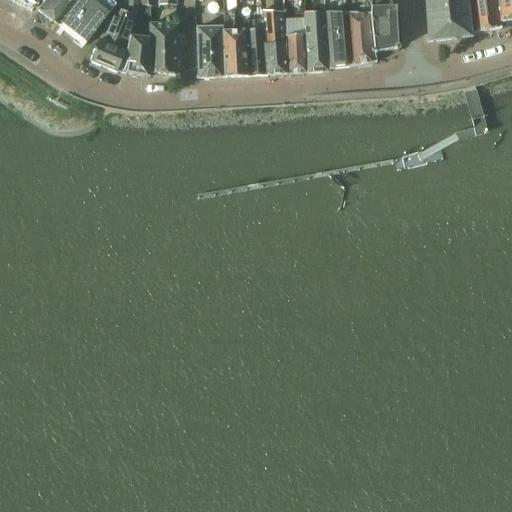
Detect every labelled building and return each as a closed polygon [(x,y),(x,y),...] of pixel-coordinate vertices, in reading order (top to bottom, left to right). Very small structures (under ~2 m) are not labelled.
[(46,0),(41,8),(37,13),(57,28),(79,0),(46,0)] [(87,0),(79,0),(57,28),(83,48),(105,21),(107,15),(87,0)] [(99,41),(90,63),(117,74),(126,53),(130,39),(135,17),(136,7),(136,0),(129,0),(127,13),(114,10),(107,29),(99,41)] [(136,0),(136,7),(150,10),(150,19),(151,10),(158,6),(176,6),(175,0),(136,0)] [(255,0),(256,3),(242,4),(243,35),(245,78),(250,78),(265,77),(260,12),(260,0),(255,0)] [(272,0),(260,0),(260,12),(265,77),(284,76),(280,14),(273,14),(272,0)] [(281,0),(281,14),(280,14),(284,76),(286,76),(298,75),(305,75),(302,18),(304,17),(304,0),(281,0)] [(304,0),(304,17),(302,18),(305,75),(327,73),(327,70),(326,70),(322,17),(322,0),(304,0)] [(322,0),(322,17),(326,70),(327,70),(348,69),(343,15),(343,0),(322,0)] [(343,0),(343,15),(348,69),(351,69),(375,63),(373,56),(368,19),(369,0),(343,0)] [(380,0),(369,0),(368,19),(373,56),(392,52),(397,46),(396,1),(380,0)] [(424,0),(428,42),(470,38),(464,0),(424,0)] [(468,0),(474,34),(500,28),(495,0),(468,0)] [(511,0),(497,0),(501,23),(511,21),(511,0)] [(136,7),(135,17),(150,19),(150,10),(136,7)] [(234,16),(223,17),(224,79),(245,78),(243,35),(235,34),(234,16)] [(149,38),(148,74),(149,74),(177,79),(177,29),(149,27),(149,38)] [(221,30),(194,31),(197,79),(222,80),(222,79),(221,30)] [(129,63),(123,75),(149,79),(149,74),(148,74),(149,38),(140,37),(140,40),(130,39),(126,53),(128,53),(127,56),(129,57),(128,62),(129,63)]
